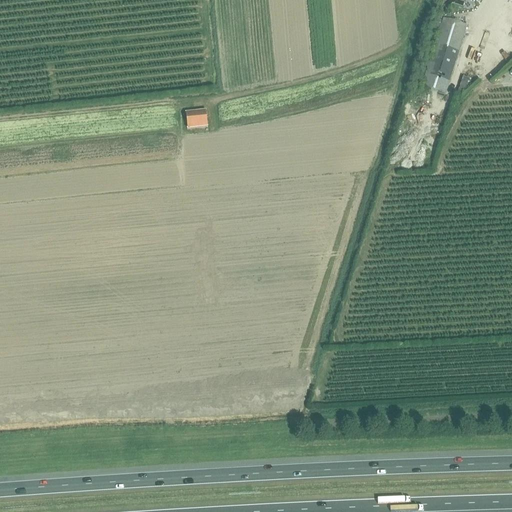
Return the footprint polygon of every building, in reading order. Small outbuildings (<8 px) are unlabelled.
[(511,7),(511,9),(503,8),(498,38),(511,40),(511,7)] [(445,95),(466,26),(443,19),(422,88),(445,95)] [(463,99),(469,80),(462,78),(456,97),(463,99)] [(187,130),(207,128),(206,112),(186,114),(187,130)] [(404,126),(410,115),(406,112),(400,123),(404,126)]
